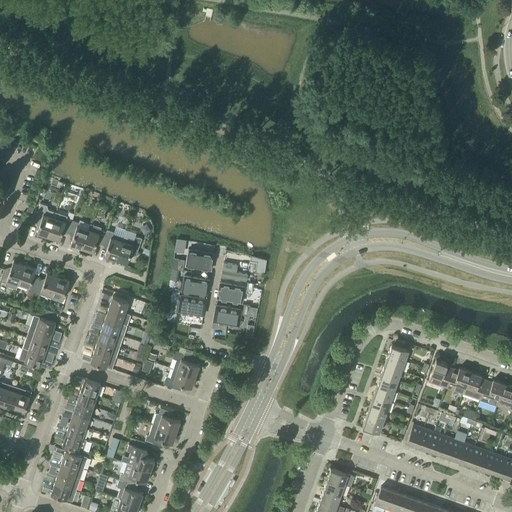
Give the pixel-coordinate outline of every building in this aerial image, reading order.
[(48,236),(56,212),(48,209),(47,205),(40,203),(38,211),(35,210),(33,216),(35,217),(34,221),(40,223),(37,232),(41,234),(41,236),(46,237),(47,236),(48,236)] [(68,233),(72,220),(67,218),(67,216),(56,212),(48,236),(49,236),(49,238),(54,240),(55,238),(59,240),(62,231),(68,233)] [(82,247),(88,229),(78,226),(79,222),(72,220),(68,233),(74,235),(71,244),(75,245),(75,247),(80,249),(81,247),(82,247)] [(102,244),(106,232),(101,230),(101,227),(90,224),(88,229),(82,247),(83,248),(83,250),(88,251),(89,250),(93,251),(96,242),(102,244)] [(115,232),(107,229),(106,232),(102,244),(108,246),(105,255),(109,257),(109,259),(114,260),(115,259),(116,259),(122,241),(123,237),(116,234),(115,232)] [(123,237),(122,241),(116,259),(118,260),(118,262),(123,264),(124,262),(127,263),(130,254),(136,256),(142,239),(135,236),(133,237),(132,240),(123,237)] [(213,254),(188,250),(185,267),(210,271),(213,254)] [(18,283),(24,265),(13,261),(10,270),(4,268),(0,280),(6,283),(8,279),(18,283)] [(238,265),(223,262),(221,276),(247,281),(248,274),(236,272),(238,265)] [(34,292),(38,280),(33,278),(36,269),(24,265),(18,283),(29,287),(28,290),(34,292)] [(51,298),(58,276),(57,276),(57,274),(54,273),(52,274),(47,273),(44,282),(38,280),(34,292),(51,298)] [(59,277),(58,276),(51,298),(62,302),(70,280),(64,279),(64,276),(60,275),(59,277)] [(209,280),(184,276),(181,292),(206,296),(209,280)] [(244,287),(220,283),(217,299),(241,303),(244,287)] [(207,300),(181,295),(178,312),(205,316),(207,300)] [(113,296),(109,307),(125,312),(129,301),(113,296)] [(243,310),(216,306),(213,323),(217,323),(240,327),(242,314),(243,310)] [(96,315),(103,317),(105,318),(121,323),(127,325),(130,314),(125,312),(109,307),(107,314),(98,311),(96,315)] [(44,315),(45,315),(56,319),(58,313),(46,309),(44,315)] [(34,314),(30,326),(52,333),(55,322),(34,314)] [(123,336),(127,325),(121,323),(105,318),(102,329),(117,334),(123,336)] [(48,344),(52,333),(30,326),(26,337),(48,344)] [(120,347),(123,336),(117,334),(102,329),(99,335),(90,332),(89,336),(98,339),(114,345),(120,347)] [(116,357),(120,347),(114,345),(98,339),(89,336),(88,340),(97,343),(94,350),(110,355),(116,357)] [(46,351),(48,344),(26,337),(23,347),(53,358),(55,354),(46,351)] [(405,342),(396,339),(394,344),(403,347),(405,342)] [(409,350),(403,347),(394,344),(392,344),(388,354),(405,360),(409,350)] [(52,362),(53,358),(23,347),(19,359),(40,366),(43,359),(52,362)] [(112,369),(116,357),(110,355),(94,350),(92,357),(83,354),(82,358),(91,361),(90,361),(112,369)] [(137,358),(145,360),(143,369),(150,371),(153,360),(142,357),(144,352),(139,350),(137,358)] [(178,358),(174,369),(195,376),(196,375),(198,375),(200,370),(198,368),(199,365),(190,361),(192,356),(175,350),(173,355),(174,357),(178,358)] [(401,371),(405,360),(388,354),(384,364),(401,371)] [(446,387),(452,368),(447,366),(448,363),(436,359),(428,381),(446,387)] [(398,381),(401,371),(384,364),(381,374),(398,381)] [(463,393),(470,371),(459,367),(458,370),(452,368),(446,387),(463,393)] [(195,377),(195,376),(174,369),(171,379),(167,378),(165,379),(164,384),(181,390),(182,384),(192,387),(193,383),(195,383),(197,378),(195,377)] [(480,399),(486,380),(481,378),(481,375),(470,371),(463,393),(480,399)] [(394,391),(398,381),(381,374),(377,385),(394,391)] [(83,383),(81,390),(97,395),(101,384),(85,378),(85,379),(76,376),(74,380),(83,383)] [(8,389),(10,384),(0,380),(0,403),(3,405),(8,389)] [(497,405),(504,384),(493,380),(492,382),(486,380),(480,399),(497,405)] [(13,408),(20,388),(10,384),(8,389),(3,405),(13,408)] [(511,410),(511,386),(504,384),(497,405),(511,410)] [(390,401),(394,391),(377,385),(373,395),(390,401)] [(32,392),(20,388),(13,408),(25,412),(32,392)] [(112,400),(119,403),(123,391),(116,389),(112,400)] [(93,406),(97,395),(81,390),(77,400),(93,406)] [(387,411),(390,401),(373,395),(370,405),(387,411)] [(89,417),(93,406),(77,400),(74,411),(89,417)] [(383,421),(387,411),(370,405),(366,415),(383,421)] [(156,412),(153,424),(176,432),(180,420),(171,417),(173,412),(161,407),(159,413),(156,412)] [(86,427),(89,417),(74,411),(70,422),(86,427)] [(379,432),(383,421),(366,415),(362,426),(379,432)] [(82,438),(86,427),(70,422),(66,433),(82,438)] [(176,432),(153,424),(149,434),(146,435),(145,440),(162,446),(163,440),(173,443),(176,432)] [(417,446),(423,427),(413,424),(406,442),(417,446)] [(427,449),(433,431),(423,427),(417,446),(427,449)] [(437,453),(443,435),(433,431),(427,449),(437,453)] [(467,434),(457,431),(454,438),(464,442),(467,434)] [(83,451),(87,440),(82,438),(66,433),(62,444),(83,451)] [(447,456),(454,438),(443,435),(437,453),(447,456)] [(116,456),(119,437),(112,436),(108,455),(116,456)] [(457,460),(464,442),(454,438),(447,456),(457,460)] [(468,464),(474,445),(464,442),(457,460),(468,464)] [(147,450),(129,444),(126,450),(130,452),(128,457),(123,455),(121,460),(126,462),(151,471),(151,470),(153,469),(154,466),(153,464),(154,459),(145,456),(147,450)] [(478,467),(484,449),(474,445),(468,464),(478,467)] [(66,449),(62,461),(84,468),(87,457),(66,449)] [(488,471),(494,453),(484,449),(478,467),(488,471)] [(498,475),(505,456),(494,453),(488,471),(498,475)] [(511,471),(511,458),(505,456),(498,475),(510,479),(511,471)] [(80,479),(84,468),(62,461),(58,471),(80,479)] [(150,471),(151,471),(126,462),(123,473),(121,472),(119,479),(136,484),(138,479),(147,482),(148,477),(151,477),(152,473),(150,471)] [(331,467),(327,478),(344,484),(350,486),(354,476),(331,467)] [(76,490),(80,479),(58,471),(55,482),(76,490)] [(341,494),(344,484),(327,478),(324,488),(341,494)] [(134,490),(136,484),(119,479),(117,485),(118,487),(120,488),(117,497),(139,504),(142,504),(143,499),(141,498),(143,493),(134,490)] [(72,501),(76,490),(55,482),(52,489),(43,486),(42,490),(51,493),(51,494),(72,501)] [(346,486),(343,493),(351,496),(354,489),(346,486)] [(385,508),(391,490),(381,486),(375,504),(385,508)] [(337,505),(341,494),(324,488),(320,499),(337,505)] [(395,511),(401,493),(391,490),(385,508),(395,511)] [(396,511),(406,511),(412,497),(401,493),(395,511),(396,511)] [(82,505),(87,506),(90,496),(85,494),(82,505)] [(136,511),(139,504),(117,497),(115,496),(111,507),(114,508),(112,511),(136,511)] [(417,511),(422,501),(412,497),(406,511),(417,511)] [(325,511),(334,511),(337,505),(320,499),(316,509),(325,511)] [(429,511),(432,504),(422,501),(417,511),(429,511)]
